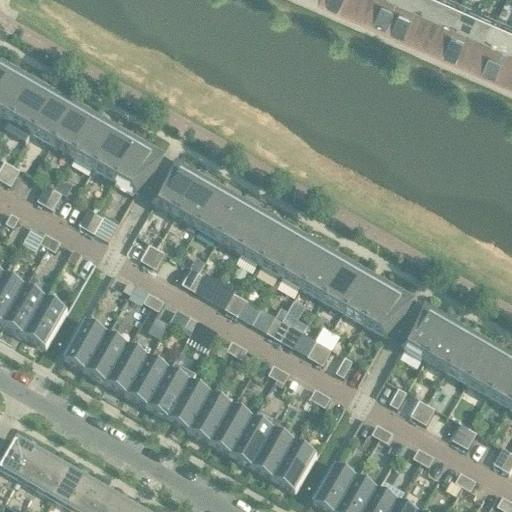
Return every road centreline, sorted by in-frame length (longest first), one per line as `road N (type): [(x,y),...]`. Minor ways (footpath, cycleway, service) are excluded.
road 1 (residential): [(511,495),(0,207)]
road 2 (residential): [(24,396),(224,511)]
